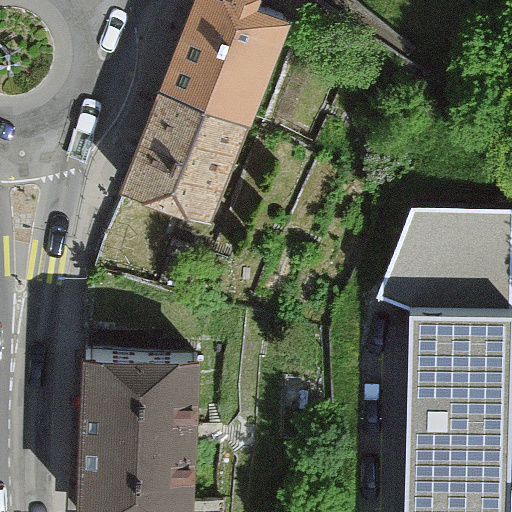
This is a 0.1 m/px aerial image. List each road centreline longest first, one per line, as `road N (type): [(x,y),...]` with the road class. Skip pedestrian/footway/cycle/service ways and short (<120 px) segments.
road 1 (secondary): [(11,511),(9,371),(24,149)]
road 2 (secondary): [(24,149),(53,140),(95,98),(104,38),(86,0)]
